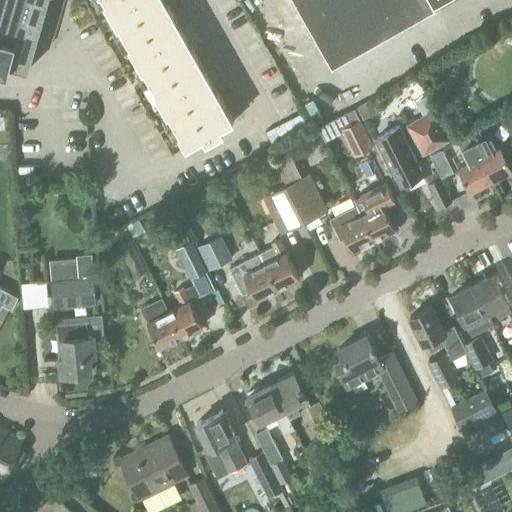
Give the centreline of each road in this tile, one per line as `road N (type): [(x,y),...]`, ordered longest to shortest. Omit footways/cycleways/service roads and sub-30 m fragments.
road 1 (residential): [(57,416),(140,406),(511,218)]
road 2 (unknown): [(339,97),(486,0)]
